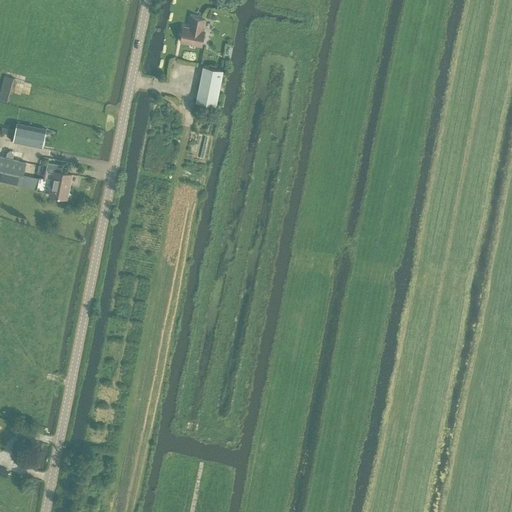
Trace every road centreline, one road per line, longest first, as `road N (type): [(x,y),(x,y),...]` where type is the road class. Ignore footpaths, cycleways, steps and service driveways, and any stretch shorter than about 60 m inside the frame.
road 1 (tertiary): [(45,511),(146,0)]
road 2 (track): [(110,511),(189,103),(178,90),(130,81)]
